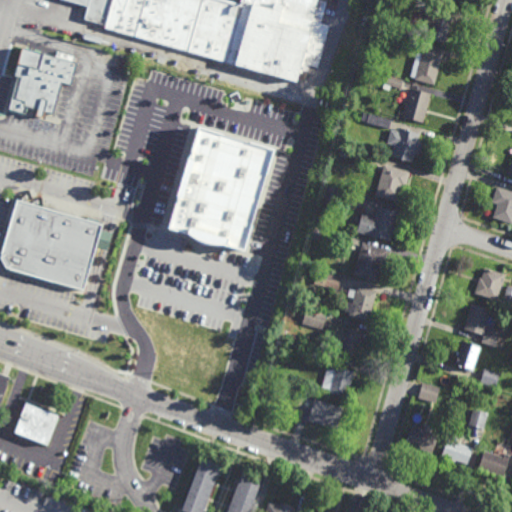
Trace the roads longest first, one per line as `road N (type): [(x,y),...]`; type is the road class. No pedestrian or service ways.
road 1 (residential): [(507,0),(373,482)]
road 2 (residential): [(0,341),(457,511)]
